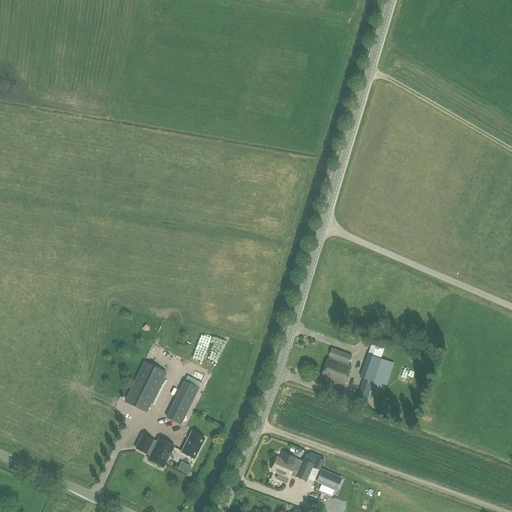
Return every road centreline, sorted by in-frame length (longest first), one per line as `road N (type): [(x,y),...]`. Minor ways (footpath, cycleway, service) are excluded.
road 1 (tertiary): [(259,424),(367,75)]
road 2 (unclassified): [(500,511),(259,424)]
road 3 (unknown): [(323,223),(511,304)]
road 4 (unclassified): [(511,155),(367,75)]
road 5 (unclassified): [(126,511),(0,453)]
